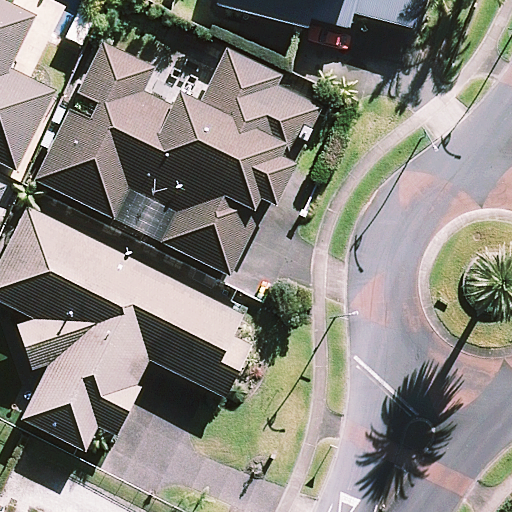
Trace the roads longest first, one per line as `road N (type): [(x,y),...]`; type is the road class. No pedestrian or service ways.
road 1 (tertiary): [(446,395),(397,350),(382,312),(388,250),(408,215),(455,182),(511,175)]
road 2 (tertiary): [(382,511),(446,395)]
